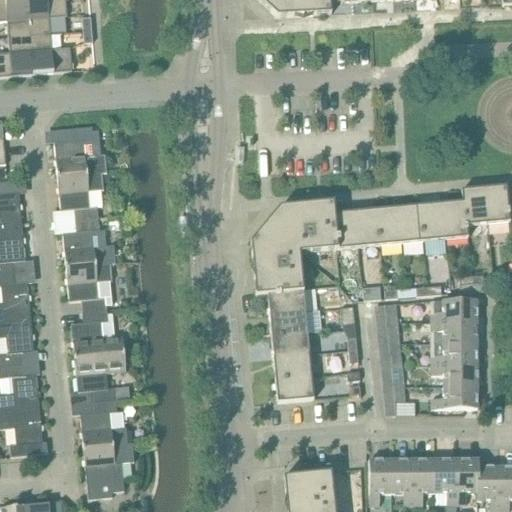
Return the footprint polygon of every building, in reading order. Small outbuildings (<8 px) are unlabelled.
[(29,38),(25,0),(24,0),(0,2),(0,24),(6,24),(7,40),(29,38)] [(64,0),(25,0),(29,38),(50,36),(66,35),(64,19),(66,19),(64,0)] [(262,0),(259,4),(276,20),(293,19),(302,18),(304,18),(312,18),(330,17),(330,6),(329,0),(262,0)] [(511,0),(502,0),(503,8),(511,7),(511,0)] [(81,21),(82,33),(91,33),(90,20),(81,21)] [(92,45),(91,33),(82,33),(83,46),(92,45)] [(50,36),(29,38),(32,78),(71,74),(69,50),(51,52),(50,36)] [(0,80),(32,78),(29,38),(7,40),(9,55),(0,56),(0,80)] [(65,145),(53,146),(53,147),(56,180),(101,176),(106,175),(104,157),(84,159),(83,145),(92,144),(91,131),(64,133),(64,134),(65,145)] [(101,176),(56,180),(60,214),(71,213),(72,224),(97,222),(96,210),(101,209),(100,194),(103,193),(102,186),(101,177),(101,176)] [(0,231),(21,230),(18,196),(7,197),(6,185),(0,185),(0,231)] [(506,188),(483,190),(487,226),(509,224),(506,188)] [(466,228),(487,226),(483,190),(461,192),(462,204),(466,228)] [(279,209),(264,227),(299,256),(337,252),(334,216),(333,204),(279,209)] [(462,204),(441,206),(445,242),(467,240),(466,228),(462,204)] [(445,242),(441,206),(420,208),(423,244),(445,242)] [(420,208),(398,210),(401,246),(423,244),(420,208)] [(401,246),(398,210),(376,212),(379,248),(401,246)] [(376,212),(355,214),(358,250),(379,248),(376,212)] [(358,250),(355,214),(334,216),(337,252),(358,250)] [(73,235),(62,237),(65,271),(115,266),(113,249),(105,249),(104,234),(99,234),(97,222),(72,224),(73,235)] [(264,227),(250,245),(251,262),(252,270),(252,273),(253,281),(255,299),(267,298),(303,293),(299,256),(264,227)] [(21,230),(0,231),(0,277),(14,276),(13,265),(24,264),(21,230)] [(115,266),(65,271),(68,305),(80,304),(81,315),(106,313),(106,308),(111,308),(109,284),(111,284),(110,268),(115,267),(115,266)] [(0,305),(0,323),(30,321),(26,287),(26,286),(15,287),(14,276),(0,277),(0,291),(2,291),(3,306),(0,305)] [(482,279),(470,280),(472,295),(484,294),(483,285),(482,279)] [(470,280),(458,281),(458,287),(459,296),(472,295),(470,280)] [(511,283),(502,284),(503,293),(511,291),(511,283)] [(379,289),(362,291),(363,304),(380,302),(379,289)] [(440,289),(427,290),(428,298),(441,298),(440,289)] [(415,299),(428,298),(427,290),(415,291),(415,299)] [(396,292),(383,293),(384,302),(397,301),(396,292)] [(268,318),(305,315),(303,293),(267,298),(268,318)] [(442,304),(430,304),(430,326),(476,325),(476,303),(443,303),(442,303),(442,304)] [(374,309),(375,322),(385,321),(395,320),(394,307),(374,309)] [(352,310),(339,311),(341,328),(354,327),(352,310)] [(82,326),(70,327),(74,361),(123,357),(122,339),(114,340),(112,316),(106,317),(106,313),(81,315),(82,326)] [(268,318),(270,340),(307,336),(305,315),(268,318)] [(385,321),(387,332),(396,331),(395,320),(385,321)] [(30,321),(0,323),(0,369),(22,367),(21,356),(33,355),(33,354),(30,321)] [(387,332),(385,321),(375,322),(378,349),(398,347),(396,331),(387,332)] [(476,325),(430,326),(430,347),(442,347),(476,347),(476,325)] [(307,336),(270,340),(273,361),(309,358),(307,336)] [(347,341),(348,354),(357,353),(355,340),(347,341)] [(401,374),(398,347),(378,349),(380,365),(390,364),(391,375),(401,374)] [(442,347),(430,347),(430,369),(476,369),(476,347),(442,347)] [(349,366),(358,366),(357,353),(348,354),(349,366)] [(123,357),(74,361),(77,396),(89,395),(90,406),(115,403),(114,391),(107,392),(105,376),(125,374),(123,357)] [(273,361),(275,383),(311,379),(309,358),(273,361)] [(380,365),(383,392),(402,389),(401,374),(391,375),(390,364),(380,365)] [(0,415),(38,411),(35,377),(23,378),(22,367),(0,369),(0,415)] [(476,369),(430,369),(430,379),(442,378),(442,390),(476,390),(476,369)] [(347,385),(358,383),(359,383),(359,375),(346,376),(347,385)] [(311,379),(275,383),(277,405),(313,402),(311,379)] [(404,405),(402,389),(383,392),(385,418),(396,417),(394,406),(404,405)] [(348,391),(349,402),(360,401),(359,390),(348,391)] [(443,402),(431,402),(431,413),(476,412),(476,390),(442,390),(443,402)] [(91,417),(79,418),(82,452),(132,448),(132,447),(127,447),(125,431),(123,431),(121,415),(116,416),(115,403),(90,406),(91,417)] [(38,411),(0,415),(0,432),(14,431),(15,448),(9,448),(10,460),(35,458),(34,446),(41,446),(38,411)] [(132,448),(82,452),(86,486),(87,498),(98,497),(111,496),(111,491),(123,489),(122,477),(121,477),(120,461),(133,460),(132,448)] [(476,504),(477,504),(477,462),(455,463),(455,508),(465,508),(465,496),(476,496),(476,504)] [(478,462),(477,462),(477,504),(489,504),(489,511),(498,511),(498,470),(478,471),(478,462)] [(391,497),(390,463),(368,463),(368,509),(379,509),(378,497),(391,497)] [(412,463),(390,463),(391,497),(403,497),(403,509),(412,509),(412,463)] [(433,463),(412,463),(412,509),(422,509),(422,496),(434,496),(433,463)] [(455,463),(433,463),(434,496),(434,508),(446,508),(455,508),(455,463)] [(511,470),(498,470),(498,511),(508,511),(508,504),(511,503),(511,470)] [(334,511),(330,475),(283,479),(285,497),(285,506),(286,508),(286,511),(334,511)]
